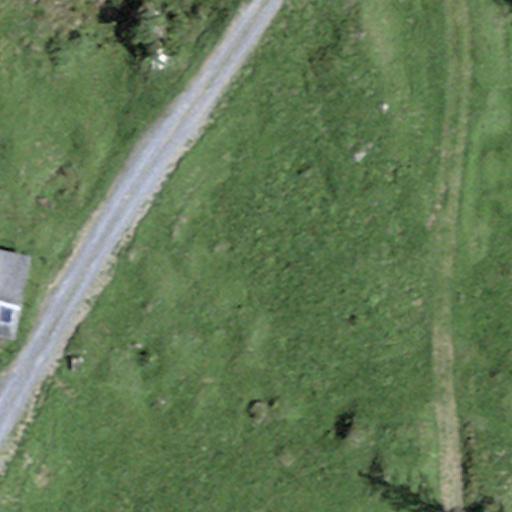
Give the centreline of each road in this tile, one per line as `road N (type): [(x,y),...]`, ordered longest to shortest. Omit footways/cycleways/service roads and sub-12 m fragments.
road 1 (track): [(458,0),(462,74),(444,317),(453,511)]
road 2 (track): [(261,0),(155,148),(0,412)]
